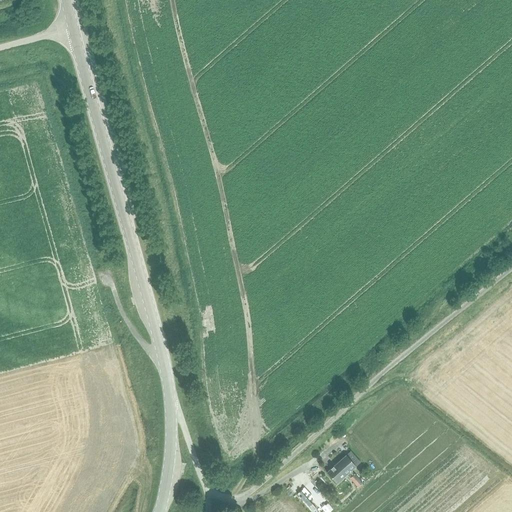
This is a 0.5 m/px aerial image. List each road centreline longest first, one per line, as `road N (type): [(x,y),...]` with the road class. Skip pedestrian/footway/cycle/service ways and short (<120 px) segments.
road 1 (tertiary): [(171,406),(73,27)]
road 2 (unclassified): [(238,501),(511,267)]
